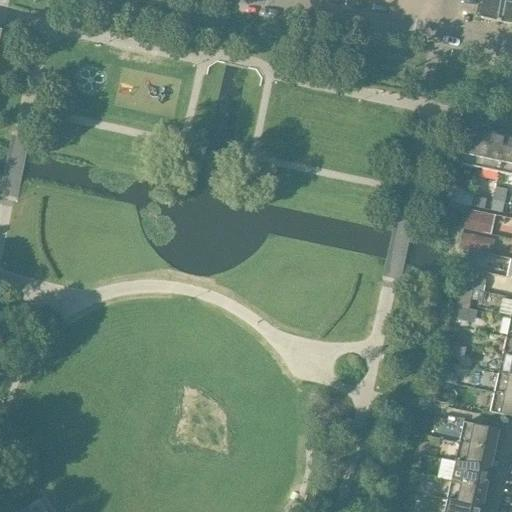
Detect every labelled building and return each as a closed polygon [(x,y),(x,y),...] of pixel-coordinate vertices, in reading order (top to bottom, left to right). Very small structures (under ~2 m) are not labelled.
[(478,0),(474,19),(497,24),(502,0),(478,0)] [(511,0),(502,0),(497,24),(511,26),(511,0)] [(477,128),(476,133),(467,131),(459,166),(479,170),(488,130),(477,128)] [(498,132),(488,130),(479,170),(498,174),(505,139),(497,137),(498,132)] [(511,140),(505,139),(498,174),(511,177),(511,140)] [(448,203),(471,208),(473,198),(475,191),(451,186),(448,203)] [(506,190),(495,188),(490,212),(502,215),(506,190)] [(487,200),(473,198),(471,208),(485,211),(487,200)] [(491,236),(494,217),(467,211),(463,230),(491,236)] [(476,283),(473,282),(461,280),(459,289),(474,292),(476,283)] [(469,311),(474,292),(459,289),(455,308),(462,309),(469,311)] [(472,311),(469,311),(462,309),(459,322),(469,324),(472,311)] [(452,346),(453,347),(464,349),(466,340),(454,337),(452,346)] [(511,339),(506,338),(502,357),(511,359),(511,339)] [(465,359),(467,350),(464,349),(453,347),(451,356),(465,359)] [(511,359),(502,357),(497,376),(511,378),(511,359)] [(471,370),(457,367),(455,377),(469,380),(471,370)] [(511,378),(497,376),(493,394),(511,398),(511,378)] [(511,398),(493,394),(489,414),(511,419),(511,398)] [(498,433),(462,425),(458,445),(499,453),(501,443),(496,442),(498,433)] [(499,453),(458,445),(454,464),(489,471),(491,463),(496,464),(499,453)] [(432,469),(434,459),(423,457),(421,467),(432,469)] [(489,471),(454,464),(450,482),(490,491),(493,480),(487,479),(489,471)] [(490,491),(450,482),(446,501),(481,509),(483,500),(488,502),(490,491)] [(422,496),(428,497),(430,498),(431,491),(423,489),(422,496)] [(426,505),(428,497),(422,496),(419,495),(418,503),(426,505)] [(480,511),(481,509),(446,501),(443,511),(480,511)] [(45,511),(40,503),(28,510),(28,511),(45,511)]
